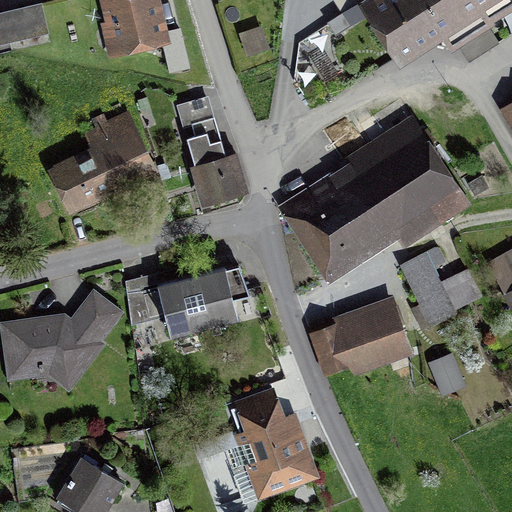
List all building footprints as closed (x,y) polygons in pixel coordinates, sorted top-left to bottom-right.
[(155,0),(107,0),(112,19),(104,21),(112,50),(158,38),(167,71),(188,66),(178,27),(163,31),(155,0)] [(365,0),(399,53),(445,24),(452,34),(505,0),(365,0)] [(43,7),(0,16),(0,43),(48,32),(43,7)] [(511,98),(503,104),(511,118),(511,98)] [(96,151),(58,170),(74,203),(151,165),(127,117),(89,136),(96,151)] [(214,123),(189,130),(207,196),(241,187),(231,151),(223,153),(214,123)] [(415,127),(291,207),(330,268),(393,228),(401,240),(462,200),(415,127)] [(483,175),(470,182),(476,194),(489,187),(483,175)] [(433,249),(402,265),(432,323),(453,312),(428,265),(438,259),(433,249)] [(511,252),(493,262),(508,292),(511,289),(511,252)] [(224,268),(191,277),(205,326),(238,317),(224,268)] [(481,294),(470,271),(445,282),(456,305),(481,294)] [(191,277),(160,284),(173,335),(205,326),(191,277)] [(142,279),(126,283),(129,294),(144,290),(142,279)] [(78,315),(7,325),(13,369),(46,364),(67,379),(116,311),(95,294),(78,315)] [(392,301),(317,323),(331,367),(350,362),(405,345),(392,301)] [(447,355),(429,361),(441,392),(459,385),(447,355)] [(251,440),(232,447),(239,468),(252,463),(261,490),(313,471),(291,412),(282,416),(273,390),(238,403),(251,440)] [(100,511),(120,481),(84,458),(60,495),(88,511),(100,511)]
